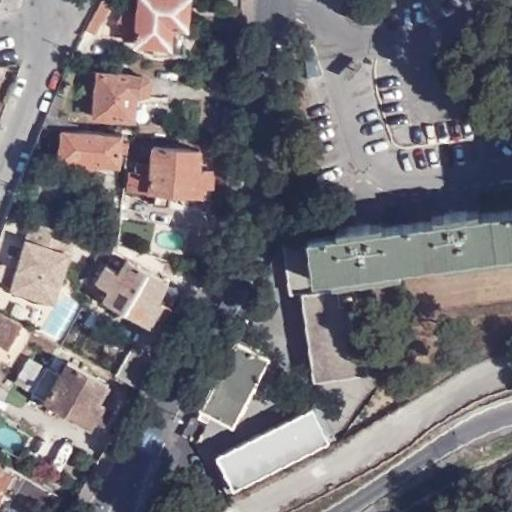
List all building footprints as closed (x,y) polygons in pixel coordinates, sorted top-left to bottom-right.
[(191,0),(140,0),(140,7),(127,6),(121,22),(124,40),(135,41),(137,44),(187,49),(191,0)] [(99,2),(86,28),(95,32),(109,6),(99,2)] [(150,75),(99,71),(94,117),(133,120),(136,94),(148,94),(150,75)] [(122,133),(60,128),(57,160),(118,165),(122,133)] [(198,149),(152,145),(151,160),(135,159),(134,168),(129,168),(126,189),(201,196),(204,172),(196,172),(198,149)] [(511,208),(449,216),(354,228),(341,230),(339,220),(306,224),(312,276),(343,272),(399,265),(511,251),(511,208)] [(33,220),(18,268),(59,286),(75,232),(33,220)] [(345,284),(343,272),(312,276),(306,224),(284,227),(290,291),(301,290),(345,284)] [(170,283),(127,258),(119,271),(107,264),(92,291),(151,326),(164,304),(159,301),(170,283)] [(59,286),(18,268),(12,288),(54,301),(59,286)] [(353,334),(345,284),(301,290),(313,377),(367,370),(362,332),(353,334)] [(0,312),(0,342),(10,348),(23,325),(0,312)] [(235,425),(255,385),(269,359),(258,354),(236,343),(198,417),(206,420),(210,414),(235,425)] [(109,384),(67,360),(59,376),(45,368),(30,393),(91,428),(105,405),(99,401),(109,384)] [(325,443),(312,417),(310,413),(255,440),(217,459),(232,489),(325,443)] [(0,493),(14,470),(0,462),(0,493)]
